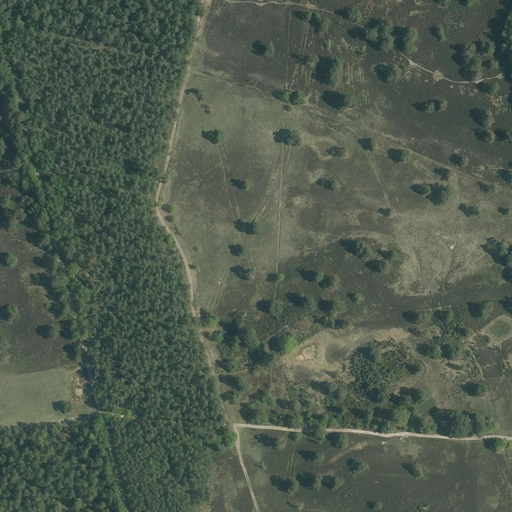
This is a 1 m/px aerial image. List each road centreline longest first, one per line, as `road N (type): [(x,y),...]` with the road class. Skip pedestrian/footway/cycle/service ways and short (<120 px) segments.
road 1 (track): [(257,511),(176,250),(152,214),(202,0)]
road 2 (track): [(129,511),(0,32)]
road 3 (track): [(99,417),(511,441)]
